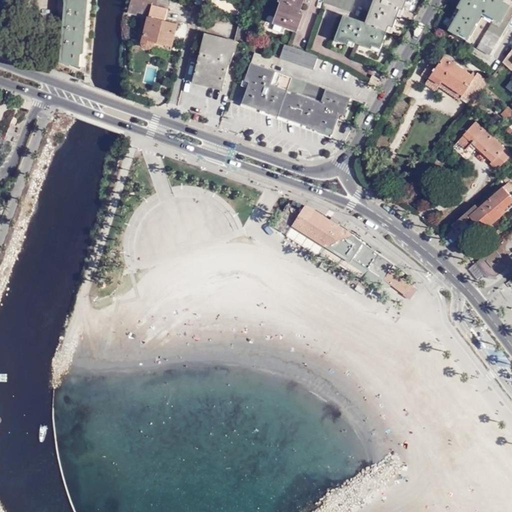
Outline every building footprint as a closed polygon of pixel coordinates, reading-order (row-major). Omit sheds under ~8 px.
[(85,0),(65,0),(65,1),(68,1),(63,59),(81,65),(85,0)] [(131,0),(129,11),(149,16),(153,3),(149,1),(148,0),(131,0)] [(149,16),(142,43),(143,46),(144,47),(145,49),(147,49),(149,50),(151,49),(152,48),(153,47),(154,46),(155,42),(171,46),(173,47),(176,37),(179,25),(179,24),(166,20),(169,9),(156,6),(157,0),(148,0),(149,1),(153,3),(149,16)] [(169,9),(171,0),(157,0),(156,6),(169,9)] [(304,0),(280,0),(281,1),(283,2),(275,23),(298,31),(304,15),(300,13),(304,0)] [(323,0),(323,2),(351,12),(354,0),(323,0)] [(375,0),(367,23),(345,15),(336,40),(348,44),(350,40),(356,42),(372,48),(373,45),(381,48),(387,32),(390,25),(394,27),(398,17),(401,8),(404,9),(406,0),(375,0)] [(502,22),(510,7),(511,6),(504,2),(504,0),(462,0),(451,20),(454,22),(450,30),(459,35),(461,33),(469,38),(484,12),(495,18),(502,22)] [(511,19),(511,7),(510,7),(502,22),(495,18),(477,48),(490,56),(511,19)] [(248,45),(255,26),(240,22),(235,41),(238,42),(238,43),(248,45)] [(238,42),(235,41),(206,34),(194,82),(222,90),(233,50),(236,51),(238,43),(238,42)] [(319,57),(285,45),(280,58),(314,70),(319,57)] [(511,50),(503,63),(511,71),(511,50)] [(440,62),(444,56),(437,51),(433,58),(440,62)] [(345,115),(351,98),(269,69),(272,59),(256,54),(246,81),(251,82),(244,103),(288,119),(333,134),(337,121),(340,113),(345,115)] [(440,62),(433,58),(422,74),(429,79),(426,85),(436,91),(439,87),(440,87),(441,84),(462,98),(471,105),(472,105),(489,81),(478,73),(475,76),(444,56),(440,62)] [(414,94),(416,83),(408,81),(406,92),(414,94)] [(460,101),(462,98),(441,84),(440,87),(460,101)] [(463,135),(472,143),(500,168),(511,154),(476,121),(463,135)] [(467,149),(472,143),(463,135),(458,141),(467,149)] [(471,218),(457,230),(471,244),(488,229),(504,215),(502,213),(511,203),(511,196),(503,187),(479,208),(471,215),(470,216),(471,218)] [(385,280),(404,295),(410,287),(400,279),(401,277),(392,270),(395,266),(364,243),(349,232),(316,211),(314,209),(306,205),(294,224),(300,228),(385,280)] [(475,205),(452,225),(457,230),(471,218),(470,216),(471,215),(479,208),(475,205)] [(471,244),(477,250),(494,235),(488,229),(471,244)] [(511,231),(474,265),(475,265),(486,277),(500,279),(511,270),(503,261),(509,255),(511,252),(511,231)] [(503,261),(511,270),(511,269),(511,259),(509,255),(503,261)]
